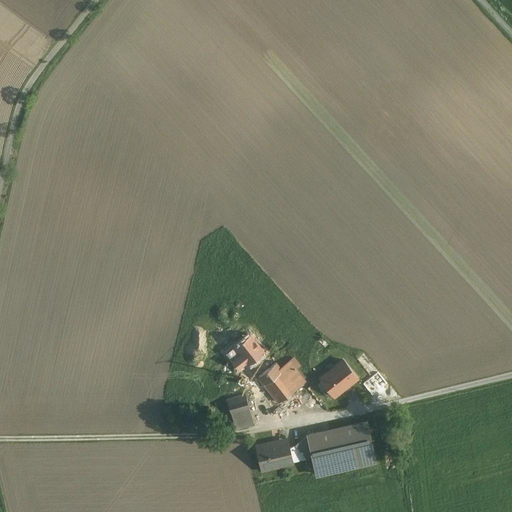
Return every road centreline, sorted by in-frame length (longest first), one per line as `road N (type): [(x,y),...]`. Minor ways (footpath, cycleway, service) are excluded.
road 1 (track): [(236,435),(0,440)]
road 2 (unclassified): [(0,197),(30,83),(96,0)]
